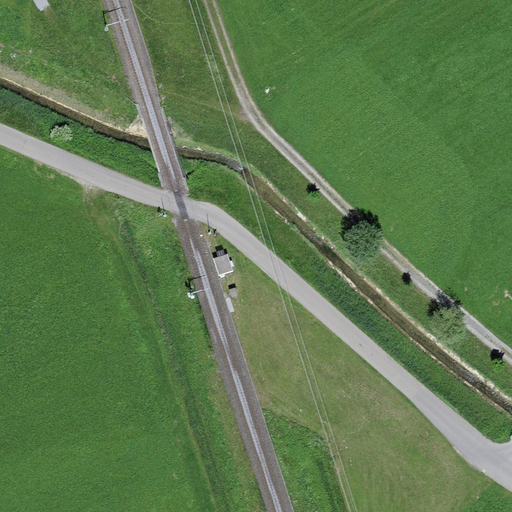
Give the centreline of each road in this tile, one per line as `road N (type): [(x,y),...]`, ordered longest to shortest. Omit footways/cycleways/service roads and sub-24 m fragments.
road 1 (unclassified): [(511,474),(210,214),(0,134)]
road 2 (track): [(511,353),(405,266),(263,131),(208,104)]
road 3 (track): [(209,0),(263,131)]
